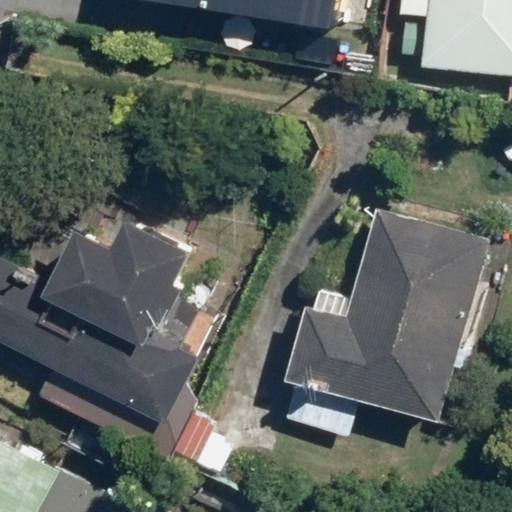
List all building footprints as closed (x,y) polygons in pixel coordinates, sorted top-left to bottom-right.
[(266,0),(353,12),(354,0),(266,0)] [(511,0),(406,0),(404,49),(428,50),(427,61),(511,66),(511,0)] [(355,303),(313,292),(292,374),(298,375),(289,409),(351,425),(362,385),(445,407),(490,232),(381,204),(355,303)] [(0,245),(0,330),(58,359),(43,388),(174,452),(207,388),(191,382),(206,349),(186,341),(206,300),(188,291),(193,275),(186,270),(201,242),(134,211),(123,241),(86,223),(60,275),(0,245)] [(181,511),(0,424),(0,511),(181,511)]
